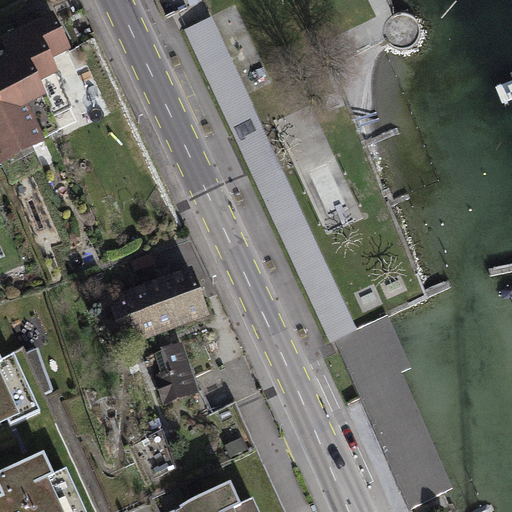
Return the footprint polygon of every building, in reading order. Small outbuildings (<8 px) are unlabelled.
[(63,62),(46,22),(0,42),(0,53),(4,62),(0,63),(0,171),(33,158),(16,120),(34,113),(26,96),(47,87),(40,72),(63,62)] [(192,274),(102,309),(118,350),(208,315),(192,274)] [(391,322),(337,346),(410,508),(450,489),(397,372),(411,366),(391,322)] [(0,326),(0,423),(40,403),(0,326)] [(194,351),(157,353),(160,407),(197,405),(194,351)] [(268,477),(236,412),(164,448),(188,496),(155,511),(265,511),(251,485),(268,477)] [(82,511),(46,441),(0,465),(0,511),(82,511)]
